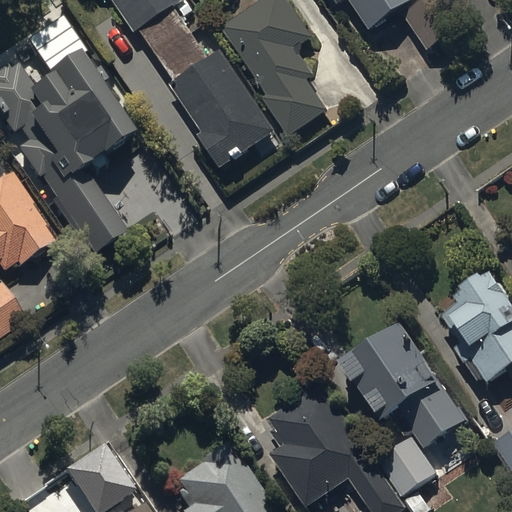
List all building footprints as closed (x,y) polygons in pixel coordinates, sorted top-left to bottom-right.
[(111,0),(138,39),(143,36),(177,88),(174,91),(206,138),(200,142),(223,175),(279,137),(223,56),(213,64),(178,12),(189,4),(186,0),(111,0)] [(197,0),(204,10),(217,0),(197,0)] [(317,81),(303,61),(306,50),(317,43),(287,0),(272,0),(225,33),(269,97),(263,102),(292,143),(331,116),(310,85),(317,81)] [(332,0),(340,11),(350,4),(372,36),(421,2),(420,0),(332,0)] [(466,30),(445,0),(434,0),(404,21),(429,56),(466,30)] [(106,164),(137,143),(84,64),(82,66),(67,45),(41,63),(56,86),(38,99),(20,72),(13,76),(10,71),(0,77),(0,118),(14,138),(20,134),(30,148),(21,154),(41,184),(44,182),(58,203),(52,208),(90,264),(130,237),(90,179),(97,174),(99,177),(110,170),(106,164)] [(5,182),(0,174),(0,268),(6,277),(17,269),(21,274),(58,248),(33,211),(36,209),(14,176),(5,182)] [(464,301),(440,317),(486,382),(504,369),(511,380),(511,302),(487,267),(455,289),(464,301)] [(0,347),(28,328),(1,289),(0,289),(0,347)] [(399,321),(338,362),(379,421),(398,409),(425,449),(467,420),(399,321)] [(407,511),(326,388),(271,425),(276,434),(272,436),(284,454),(274,460),(308,511),(309,511),(351,485),(368,511),(407,511)] [(511,435),(495,447),(511,472),(511,435)] [(439,477),(415,441),(379,466),(404,501),(439,477)] [(272,511),(230,447),(202,466),(205,469),(179,487),(184,495),(179,499),(188,511),(272,511)]
